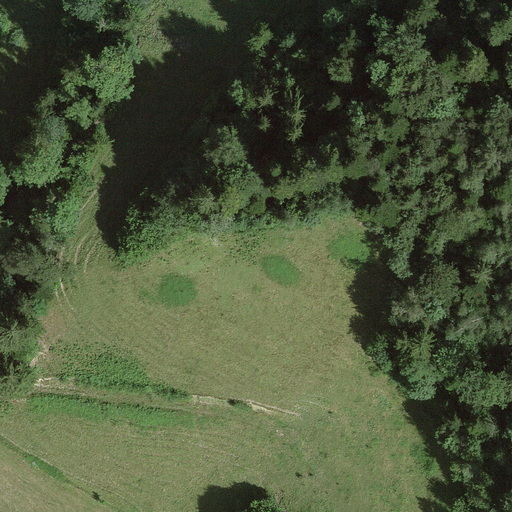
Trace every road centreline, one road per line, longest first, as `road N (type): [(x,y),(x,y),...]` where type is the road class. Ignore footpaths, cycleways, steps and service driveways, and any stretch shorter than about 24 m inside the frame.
road 1 (track): [(0,432),(143,511)]
road 2 (track): [(45,0),(0,120)]
